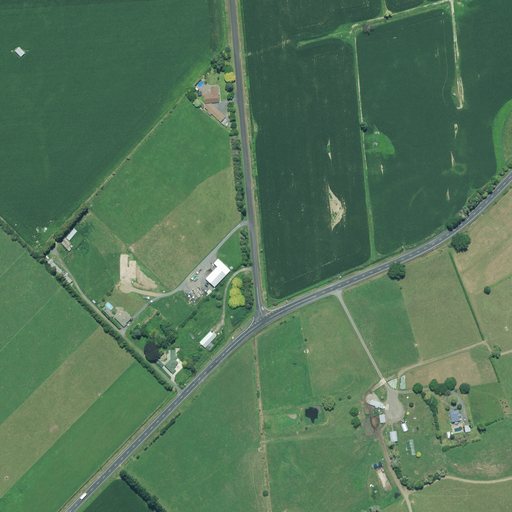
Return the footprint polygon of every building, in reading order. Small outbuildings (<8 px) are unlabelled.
[(25,53),(20,47),(16,51),(21,57),(25,53)] [(208,110),(207,112),(211,115),(212,114),(221,123),(226,117),(212,103),(219,102),(218,87),(211,87),(212,94),(204,94),(205,104),(205,103),(205,108),(208,110)] [(78,231),(75,229),(67,238),(70,241),(78,231)] [(74,246),(70,242),(68,244),(65,240),(62,243),(70,251),(73,248),(72,248),(74,246)] [(54,261),(52,259),(48,263),(61,276),(64,273),(53,262),(54,261)] [(73,281),(66,274),(63,278),(69,284),(73,281)] [(114,316),(107,309),(105,311),(112,318),(114,316)] [(133,317),(127,311),(126,312),(125,311),(120,316),(118,314),(115,317),(124,327),(127,324),(129,322),(130,324),(134,320),(132,318),(133,317)] [(216,337),(211,332),(200,343),(206,348),(216,337)] [(175,356),(175,350),(171,350),(171,360),(165,365),(173,374),(177,370),(174,368),(177,366),(176,365),(178,363),(176,360),(178,358),(175,356)] [(164,365),(159,359),(156,362),(162,368),(164,365)] [(378,407),(385,410),(386,407),(383,406),(384,404),(372,400),(370,404),(376,406),(376,408),(378,408),(378,407)] [(455,422),(456,425),(459,424),(459,421),(462,420),(460,413),(460,414),(459,410),(454,411),(454,410),(449,411),(452,423),(455,422)]
